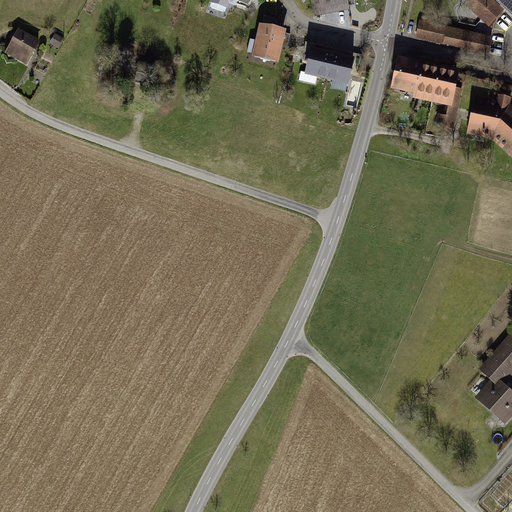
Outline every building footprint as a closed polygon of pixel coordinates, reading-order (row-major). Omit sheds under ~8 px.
[(209,0),(207,5),(210,6),(209,9),(224,14),(225,11),(227,12),(229,6),(235,9),(237,4),(246,8),(251,0),(209,0)] [(308,0),(312,19),(348,12),(345,0),(308,0)] [(511,0),(473,0),(465,9),(488,30),(502,14),(511,22),(511,0)] [(250,56),(249,62),(279,68),(283,49),(289,50),(292,35),(276,32),(279,20),(264,17),(262,29),(256,28),(253,43),(249,42),(246,55),(250,56)] [(420,23),(416,41),(490,57),(494,40),(420,23)] [(44,41),(21,29),(8,55),(31,66),(44,41)] [(65,40),(57,35),(51,45),(59,50),(65,40)] [(317,82),(326,84),(334,53),(306,46),(297,81),(316,85),(317,82)] [(356,58),(334,53),(326,84),(347,90),(356,58)] [(457,74),(395,61),(388,93),(407,96),(406,101),(447,110),(446,119),(438,117),(435,129),(454,133),(463,91),(454,90),(457,74)] [(496,103),(474,99),(467,137),(492,142),(511,161),(511,160),(511,107),(510,105),(511,100),(497,98),(496,103)] [(511,337),(510,336),(478,372),(490,383),(474,401),(505,428),(511,420),(511,397),(503,390),(511,379),(511,337)]
